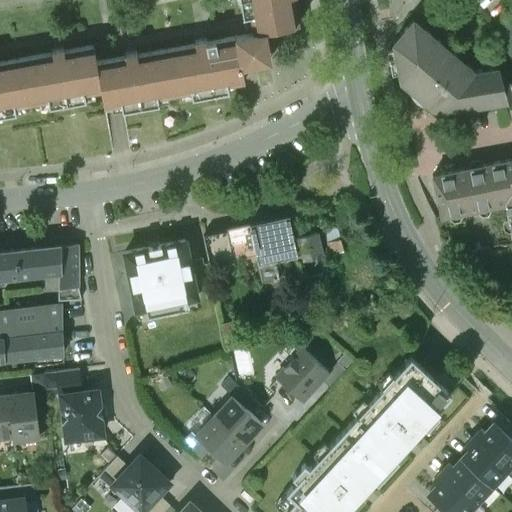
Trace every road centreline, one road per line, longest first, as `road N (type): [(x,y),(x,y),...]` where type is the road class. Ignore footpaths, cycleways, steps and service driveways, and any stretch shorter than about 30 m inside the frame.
road 1 (residential): [(231,511),(136,428),(98,194)]
road 2 (residential): [(511,366),(422,270),(378,160),(361,91)]
road 3 (residential): [(98,194),(244,151),(361,91)]
